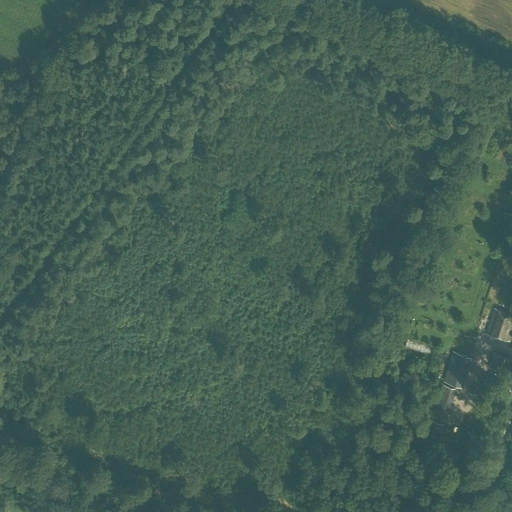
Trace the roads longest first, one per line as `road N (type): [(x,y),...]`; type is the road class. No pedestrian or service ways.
road 1 (unclassified): [(224,0),(0,313)]
road 2 (unclassified): [(511,84),(316,0)]
